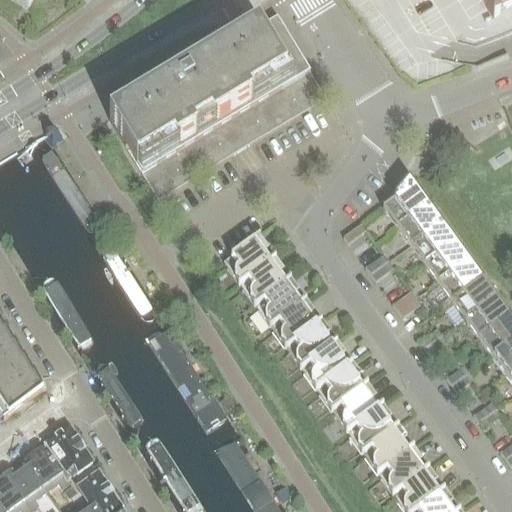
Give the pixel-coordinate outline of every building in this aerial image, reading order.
[(0,0),(26,13),(28,9),(29,10),(33,0),(0,0)] [(511,0),(479,0),(492,20),(511,12),(511,0)] [(326,102),(277,21),(109,123),(157,203),(232,158),(326,102)] [(64,170),(52,178),(89,235),(101,227),(64,170)] [(382,212),(396,231),(427,208),(409,183),(408,183),(394,200),(396,202),(382,212)] [(396,231),(410,249),(440,226),(427,208),(396,231)] [(440,226),(410,249),(423,268),(454,245),(440,226)] [(342,241),(348,249),(349,248),(348,248),(361,238),(356,232),(360,229),(361,230),(361,229),(360,228),(342,241)] [(223,267),(228,273),(239,289),(275,262),(274,262),(269,266),(262,257),(268,253),(259,241),(223,267)] [(423,268),(437,287),(468,264),(454,245),(423,268)] [(116,249),(102,257),(147,331),(162,322),(116,249)] [(283,274),(275,262),(239,289),(254,310),(290,283),(284,287),(278,278),(283,274)] [(365,272),(375,286),(376,286),(376,285),(375,286),(375,285),(388,276),(379,262),(365,272),(366,271),(365,272)] [(481,282),(468,264),(437,287),(450,305),(481,282)] [(51,274),(38,282),(88,358),(101,350),(51,274)] [(450,305),(464,323),(494,300),(481,282),(450,305)] [(254,310),(258,315),(269,331),(305,304),(300,308),(293,299),(299,295),(290,283),(254,310)] [(393,308),(392,309),(402,323),(403,323),(403,322),(402,323),(402,322),(415,313),(406,299),(393,309),(392,309),(393,308)] [(464,323),(477,342),(508,319),(494,300),(464,323)] [(314,316),(305,304),(269,331),(274,336),(284,350),(285,352),(321,325),(320,325),(315,329),(308,320),(314,316)] [(477,342),(490,360),(511,344),(511,324),(508,319),(477,342)] [(0,401),(35,376),(0,321),(0,401)] [(285,352),(289,357),(300,373),(336,346),(330,350),(324,341),(329,337),(321,325),(285,352)] [(168,331),(146,345),(206,438),(227,425),(168,331)] [(419,346),(429,360),(430,360),(430,359),(429,360),(429,359),(442,350),(433,336),(419,346),(420,345),(419,346)] [(511,344),(490,360),(504,379),(511,372),(511,344)] [(344,358),(336,346),(300,373),(316,394),(352,368),(351,367),(346,371),(339,362),(344,358)] [(316,394),(330,414),(331,415),(367,389),(367,388),(361,392),(355,383),(360,379),(352,368),(316,394)] [(104,369),(92,377),(129,434),(141,426),(104,369)] [(445,383),(456,397),(457,396),(456,397),(456,396),(469,386),(460,373),(446,383),(447,382),(446,382),(445,383)] [(46,393),(35,376),(0,401),(0,419),(3,425),(46,393)] [(375,400),(367,389),(331,415),(346,436),(382,410),(382,409),(377,413),(370,404),(375,400)] [(228,400),(219,406),(225,416),(235,410),(228,400)] [(391,421),(382,410),(346,436),(362,457),(398,431),(397,430),(392,434),(385,425),(391,421)] [(472,420),(483,434),(484,433),(483,434),(483,433),(496,423),(487,410),(473,420),(474,419),(473,419),(472,420)] [(398,431),(362,457),(377,478),(413,452),(413,451),(407,455),(401,446),(406,442),(398,431)] [(92,467),(69,432),(45,449),(65,475),(73,469),(78,476),(92,467)] [(236,435),(218,446),(260,511),(280,511),(284,510),(236,435)] [(201,511),(157,439),(142,449),(180,511),(201,511)] [(499,456),(510,471),(511,470),(510,471),(510,470),(511,468),(511,448),(500,457),(501,456),(500,456),(499,456)] [(70,482),(65,475),(45,449),(23,466),(46,497),(58,489),(61,494),(70,487),(67,485),(70,482)] [(421,463),(413,452),(377,478),(392,499),(428,473),(428,472),(423,476),(416,467),(421,463)] [(46,497),(23,466),(5,478),(28,511),(34,511),(38,509),(35,505),(46,497)] [(392,499),(397,505),(401,511),(419,511),(444,494),(443,494),(438,497),(431,488),(437,484),(428,473),(392,499)] [(98,477),(77,493),(86,507),(78,511),(120,511),(98,477)] [(0,482),(0,511),(28,511),(5,478),(0,482)] [(72,491),(64,496),(68,503),(76,497),(72,491)] [(286,491),(276,497),(283,508),(292,501),(286,491)] [(452,506),(444,494),(419,511),(448,511),(447,510),(452,506)]
